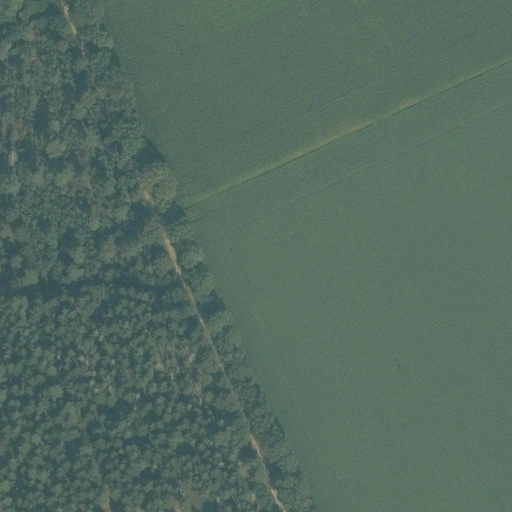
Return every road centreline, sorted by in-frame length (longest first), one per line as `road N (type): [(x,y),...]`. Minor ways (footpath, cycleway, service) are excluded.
road 1 (track): [(61,0),(190,292)]
road 2 (track): [(190,292),(284,511)]
road 3 (track): [(190,292),(0,300)]
